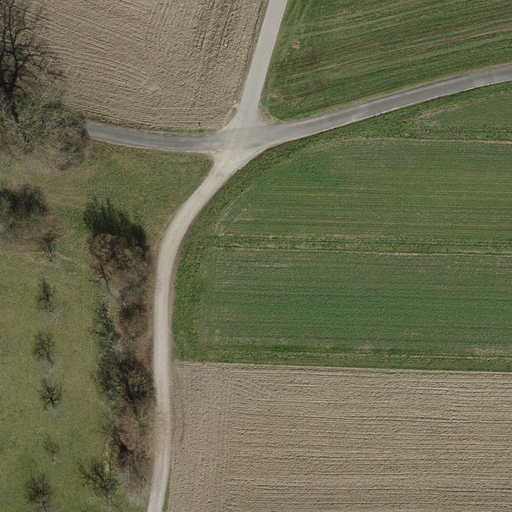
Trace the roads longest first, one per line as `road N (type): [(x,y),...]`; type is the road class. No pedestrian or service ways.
road 1 (track): [(154,511),(164,252),(237,141),(279,0)]
road 2 (track): [(0,111),(122,136),(237,141),(511,73)]
